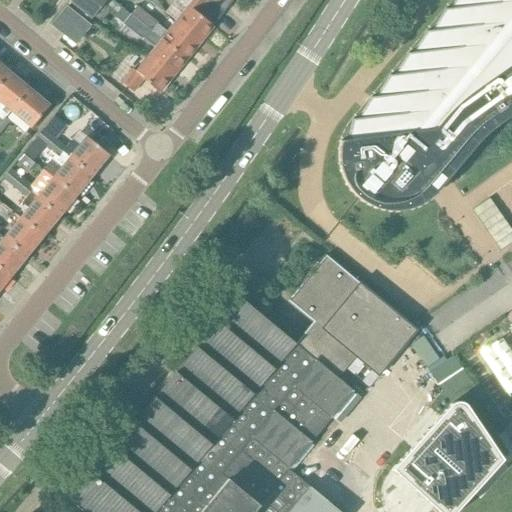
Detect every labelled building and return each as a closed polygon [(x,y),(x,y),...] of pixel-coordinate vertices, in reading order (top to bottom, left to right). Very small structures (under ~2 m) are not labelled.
[(70,0),(69,2),(91,21),(107,0),(70,0)] [(208,0),(207,0),(189,0),(186,5),(189,7),(176,23),(201,43),(214,26),(197,13),(207,2),(208,0)] [(511,0),(451,0),(449,3),(443,5),(431,27),(424,28),(412,50),(406,51),(394,72),(387,73),(374,94),(368,95),(356,115),(349,116),(346,138),(337,139),(337,162),(338,168),(340,172),(342,176),(347,186),(356,196),(362,200),(367,202),(372,204),(377,207),(383,208),(390,208),(397,209),(406,209),(420,202),(425,199),(430,194),(435,188),(470,146),(477,139),(483,133),(485,130),(502,118),(511,110),(511,0)] [(59,42),(71,52),(92,26),(67,6),(51,26),(64,36),(59,42)] [(130,15),(187,60),(201,43),(176,23),(168,33),(162,28),(163,26),(137,6),(130,15)] [(149,57),(174,77),(187,60),(130,15),(122,26),(141,41),(143,38),(156,48),(149,57)] [(144,80),(161,94),(174,77),(149,57),(136,74),(133,71),(123,84),(134,92),(144,80)] [(0,84),(9,73),(0,65),(0,84)] [(9,73),(0,84),(0,115),(4,119),(5,119),(10,112),(11,112),(29,90),(9,73)] [(50,107),(29,90),(11,112),(31,129),(50,107)] [(4,119),(0,115),(0,134),(10,123),(5,119),(4,119)] [(35,140),(46,149),(55,138),(44,129),(35,140)] [(55,138),(46,149),(56,156),(58,158),(62,153),(67,147),(66,147),(55,138)] [(67,147),(62,153),(91,177),(108,156),(86,138),(78,148),(70,142),(66,147),(67,147)] [(91,177),(62,153),(58,158),(56,156),(44,171),(53,179),(75,197),(91,177)] [(15,190),(23,180),(10,170),(3,179),(15,190)] [(75,197),(53,179),(36,199),(59,217),(75,197)] [(15,190),(26,199),(34,189),(23,180),(15,190)] [(26,199),(21,204),(28,209),(20,219),(42,237),(59,217),(36,199),(30,194),(26,199)] [(498,246),(511,236),(511,232),(489,198),(473,209),(498,246)] [(20,219),(4,239),(26,257),(42,237),(20,219)] [(4,239),(0,243),(0,269),(9,277),(26,257),(4,239)] [(355,358),(379,377),(417,331),(326,255),(288,301),(313,323),(296,344),(238,296),(69,500),(82,511),(339,511),(309,487),(289,470),(354,392),(338,379),(355,358)] [(0,269),(0,288),(9,277),(0,269)] [(422,334),(409,346),(429,367),(442,355),(422,334)] [(428,372),(446,397),(470,381),(453,355),(428,372)] [(446,409),(391,470),(407,484),(415,492),(414,493),(422,500),(423,499),(437,511),(455,511),(473,493),(502,460),(466,407),(466,406),(465,405),(464,405),(464,404),(463,403),(462,403),(461,403),(460,402),(459,402),(458,402),(457,402),(456,402),(455,402),(454,403),(453,403),(452,403),(451,404),(450,405),(449,406),(446,409)]
